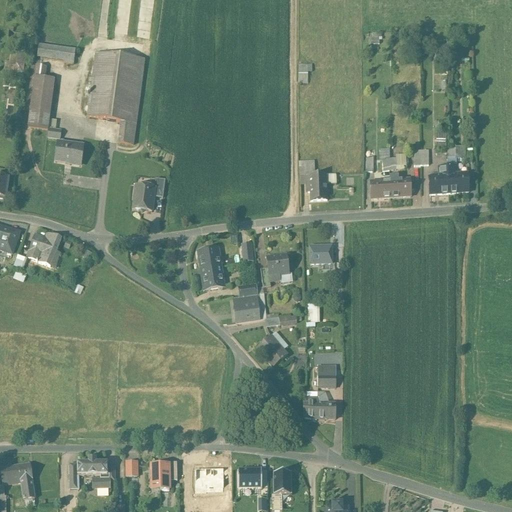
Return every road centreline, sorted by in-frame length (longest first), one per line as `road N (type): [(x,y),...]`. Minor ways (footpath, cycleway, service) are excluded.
road 1 (residential): [(511,205),(183,238)]
road 2 (residential): [(0,454),(210,454),(329,464)]
road 3 (residential): [(329,464),(246,362),(199,321)]
road 4 (residential): [(329,464),(504,511)]
road 5 (residential): [(199,321),(81,242)]
